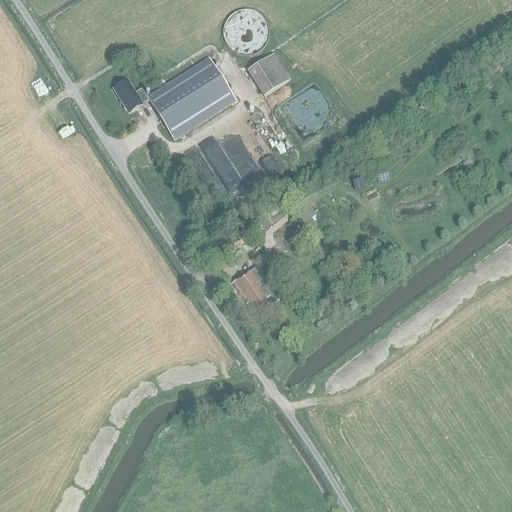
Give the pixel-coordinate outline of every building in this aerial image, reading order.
[(273,28),(244,5),(219,36),(242,54),(247,47),(254,53),(273,28)] [(247,73),(264,99),(291,81),(274,56),(247,73)] [(148,102),(174,142),(236,103),(208,60),(147,98),(141,90),(135,94),(127,81),(113,90),(129,115),(143,106),(142,105),(148,102)] [(229,161),(216,169),(230,193),(243,185),(229,161)] [(353,182),(357,194),(368,190),(363,178),(353,182)] [(281,211),(293,202),(288,196),(276,205),(281,211)] [(308,204),(300,213),(310,222),(318,214),(308,204)] [(274,229),(271,226),(275,223),(263,211),(256,218),(270,232),(274,229)] [(302,227),(308,222),(299,213),(293,218),(302,227)] [(246,240),(262,227),(257,221),(241,233),(246,240)] [(247,244),(241,234),(221,246),(227,256),(247,244)] [(221,257),(217,251),(205,259),(209,266),(221,257)] [(281,299),(258,267),(232,285),(246,306),(249,304),(254,312),(256,311),(260,318),(272,310),(270,307),(281,299)]
